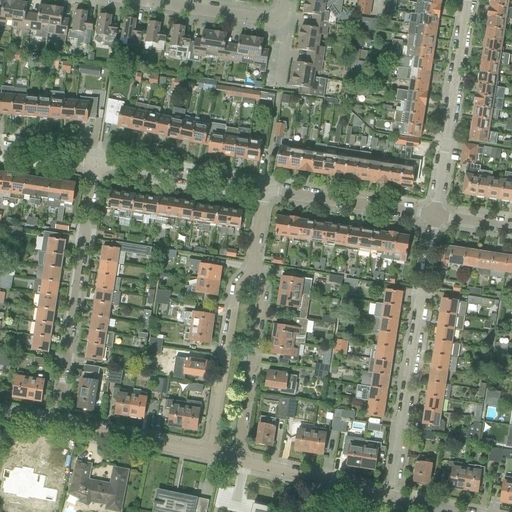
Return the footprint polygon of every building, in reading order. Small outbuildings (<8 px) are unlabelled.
[(6,21),(12,22),(15,2),(5,0),(2,0),(3,0),(2,13),(0,12),(0,25),(5,26),(6,21)] [(395,11),(396,0),(395,0),(386,0),(385,10),(392,11),(395,11)] [(490,5),(490,6),(507,8),(508,2),(510,3),(510,0),(489,0),(489,5),(490,5)] [(11,27),(29,30),(31,17),(25,16),(27,4),(27,3),(15,2),(12,22),(11,27)] [(316,15),(315,22),(328,24),(333,25),(334,19),(340,15),(341,7),(305,2),(303,14),(304,14),(304,13),(316,15)] [(417,3),(415,14),(438,18),(440,7),(439,7),(422,4),(417,3)] [(31,17),(29,30),(36,31),(35,37),(47,39),(47,33),(51,7),(39,5),(39,6),(40,6),(38,18),(31,17)] [(488,9),(487,17),(506,20),(507,14),(511,14),(511,8),(507,8),(490,6),(490,9),(488,9)] [(64,9),(51,7),(47,33),(58,35),(57,41),(65,42),(68,20),(62,18),(63,10),(64,10),(64,9)] [(370,9),(358,8),(357,14),(369,16),(370,9)] [(385,10),(383,21),(390,22),(392,11),(385,10)] [(75,11),(72,31),(71,31),(69,38),(77,40),(77,44),(89,46),(93,20),(86,19),(87,13),(75,11)] [(418,26),(435,29),(436,24),(437,23),(438,19),(437,18),(438,18),(415,14),(411,14),(409,24),(418,26)] [(100,15),(96,35),(95,42),(99,45),(102,43),(102,41),(114,43),(118,24),(110,23),(111,16),(100,15)] [(487,27),(487,28),(504,31),(505,25),(507,25),(507,20),(506,20),(487,17),(488,17),(488,21),(486,21),(485,27),(487,27)] [(124,18),(122,28),(121,39),(127,40),(126,45),(139,47),(142,28),(135,27),(136,20),(124,18)] [(359,21),(358,28),(369,30),(370,23),(359,21)] [(148,22),(147,32),(145,42),(152,43),(151,49),(163,51),(166,32),(159,30),(160,24),(148,22)] [(301,26),(299,38),(319,41),(320,35),(326,36),(328,24),(315,22),(314,29),(302,27),(302,26),(301,26)] [(409,24),(407,35),(409,36),(417,37),(434,40),(434,35),(436,34),(436,30),(435,29),(418,26),(409,24)] [(170,46),(169,50),(175,51),(174,59),(187,61),(189,45),(191,35),(184,34),(185,28),(173,26),(171,36),(170,46)] [(484,33),(483,39),(502,42),(503,36),(505,36),(506,31),(504,31),(487,28),(486,33),(484,33)] [(192,55),(211,58),(215,32),(202,30),(202,31),(203,31),(201,43),(194,42),(192,55)] [(211,58),(229,61),(231,48),(224,47),(226,35),(227,35),(227,34),(215,32),(211,58)] [(229,61),(247,64),(251,38),(239,36),(239,37),(238,49),(231,48),(229,61)] [(409,36),(407,47),(432,51),(433,46),(434,45),(435,41),(434,40),(417,37),(409,36)] [(251,38),(247,64),(265,67),(267,54),(261,52),(263,40),(251,38)] [(310,52),(309,58),(322,60),(324,48),(318,48),(319,41),(299,38),(297,50),(298,50),(310,52)] [(484,46),(483,51),(502,54),(503,48),(501,48),(502,42),(483,39),(482,46),(484,46)] [(405,58),(413,59),(430,61),(431,57),(432,56),(433,52),(432,51),(407,47),(405,58)] [(355,50),(353,61),(358,62),(359,59),(365,60),(367,52),(360,51),(355,50)] [(13,51),(13,60),(21,61),(22,52),(13,51)] [(482,57),(481,62),(500,65),(508,66),(510,55),(502,54),(483,51),(481,51),(481,57),(482,57)] [(404,57),(402,68),(429,72),(429,68),(431,67),(431,63),(430,62),(430,61),(413,59),(405,58),(404,57)] [(295,62),(294,75),(314,78),(315,72),(320,72),(322,60),(309,58),(308,65),(296,63),(296,62),(295,62)] [(479,66),(478,73),(497,76),(498,70),(500,70),(500,65),(481,62),(481,67),(479,66)] [(80,65),(79,73),(83,74),(99,77),(100,68),(84,65),(80,65)] [(400,68),(399,79),(410,81),(427,83),(428,79),(429,78),(430,74),(429,73),(429,72),(402,68),(400,68)] [(364,85),(366,74),(351,72),(350,83),(364,85)] [(479,80),(478,84),(497,87),(498,82),(496,82),(497,76),(478,73),(477,79),(479,80)] [(292,86),(292,87),(292,86),(305,88),(304,95),(314,96),(317,97),(318,90),(324,91),(325,86),(326,80),(314,78),(310,77),(294,75),(292,86)] [(410,81),(408,92),(426,94),(425,94),(426,90),(427,89),(428,85),(427,84),(427,83),(410,81)] [(475,95),(502,100),(504,89),(497,87),(478,84),(478,85),(476,85),(475,91),(477,91),(476,95),(475,95)] [(354,95),(355,95),(356,87),(347,86),(346,93),(348,94),(354,95)] [(0,95),(0,113),(11,115),(13,88),(1,87),(0,95)] [(13,88),(11,115),(24,116),(25,97),(26,89),(13,88)] [(232,88),(230,96),(242,98),(243,90),(232,88)] [(358,88),(357,95),(368,96),(369,90),(358,88)] [(243,90),(242,98),(255,100),(256,92),(243,90)] [(395,101),(401,102),(424,105),(426,94),(408,92),(397,90),(395,101)] [(50,99),(49,118),(61,119),(62,100),(63,100),(64,92),(51,91),(50,99)] [(268,94),(266,106),(273,107),(275,95),(268,94)] [(281,95),(280,103),(288,104),(289,96),(281,95)] [(475,95),(473,103),(475,103),(474,107),(494,110),(498,111),(499,111),(500,111),(502,100),(475,95)] [(24,116),(36,117),(38,98),(25,97),(24,116)] [(75,101),(73,120),(86,121),(86,118),(95,118),(94,119),(95,119),(97,98),(96,98),(96,99),(80,97),(79,102),(75,101)] [(36,117),(49,118),(50,99),(38,98),(36,117)] [(61,119),(73,120),(75,101),(63,100),(62,100),(61,119)] [(105,119),(104,123),(111,125),(112,121),(118,122),(117,126),(130,129),(134,111),(123,109),(124,104),(109,100),(107,110),(105,119)] [(396,107),(395,112),(422,116),(423,112),(424,111),(424,107),(424,106),(424,105),(401,102),(400,108),(396,107)] [(134,111),(130,129),(142,132),(146,114),(148,106),(136,103),(134,111)] [(349,106),(348,106),(358,116),(359,116),(360,116),(362,106),(352,105),(349,106)] [(142,132),(155,134),(159,116),(161,108),(148,106),(146,114),(142,132)] [(473,107),(472,113),(474,114),(473,118),(492,121),(496,122),(498,111),(494,110),(474,107),(474,108),(473,107)] [(173,108),(170,119),(167,137),(178,140),(184,116),(185,110),(173,108)] [(393,123),(396,124),(420,127),(421,123),(422,122),(423,118),(422,117),(422,116),(395,112),(393,123)] [(155,134),(167,137),(170,119),(159,116),(155,134)] [(196,118),(184,116),(178,140),(191,142),(196,118)] [(354,116),(352,126),(359,127),(361,126),(361,123),(354,116)] [(206,134),(208,124),(209,121),(196,118),(191,142),(203,145),(203,144),(206,134)] [(470,123),(469,129),(488,132),(489,126),(491,127),(492,121),(473,118),(472,123),(470,123)] [(365,119),(364,121),(372,129),(372,130),(374,120),(365,119)] [(276,136),(276,138),(282,139),(283,140),(285,134),(283,133),(283,129),(286,129),(285,124),(278,123),(278,125),(276,124),(274,136),(276,136)] [(208,124),(206,134),(203,144),(210,146),(208,153),(222,155),(224,137),(225,130),(226,127),(208,124)] [(420,127),(396,124),(395,135),(419,138),(419,134),(421,132),(421,129),(420,128),(420,127)] [(237,132),(233,157),(245,159),(246,160),(249,140),(250,134),(250,129),(238,127),(237,132)] [(488,132),(469,129),(468,136),(470,136),(469,141),(495,145),(497,134),(488,132)] [(222,155),(233,157),(237,132),(225,130),(224,137),(222,155)] [(292,150),(292,147),(281,145),(282,139),(276,138),(275,144),(273,144),(271,155),(279,156),(279,157),(277,167),(278,167),(279,168),(283,168),(284,168),(289,168),(292,150)] [(405,153),(409,154),(410,147),(417,148),(418,141),(407,139),(405,153)] [(249,140),(246,160),(252,161),(258,161),(261,142),(249,140)] [(315,144),(314,153),(311,172),(312,172),(312,173),(316,174),(317,173),(322,173),(325,155),(326,146),(315,144)] [(464,144),(463,151),(476,153),(477,146),(464,144)] [(291,152),(289,168),(290,170),(294,170),(295,169),(299,170),(300,170),(303,152),(303,147),(292,145),(292,147),(292,150),(291,152)] [(325,155),(322,173),(322,174),(323,175),(327,175),(328,174),(333,175),(336,157),(337,148),(326,146),(325,155)] [(336,157),(333,175),(334,175),(334,176),(338,177),(339,176),(344,177),(348,150),(337,148),(336,157)] [(348,150),(344,177),(348,178),(350,179),(353,179),(354,178),(355,179),(359,151),(348,150)] [(359,151),(355,179),(360,179),(360,180),(364,181),(365,180),(366,180),(369,162),(370,153),(359,151)] [(463,151),(462,157),(475,159),(476,153),(463,151)] [(300,170),(311,172),(314,153),(303,152),(300,170)] [(475,159),(462,157),(461,163),(474,165),(475,159)] [(380,164),(377,182),(388,184),(391,165),(392,161),(381,159),(380,164)] [(391,165),(388,184),(389,184),(393,184),(394,185),(397,186),(399,185),(402,167),(396,166),(397,161),(392,161),(391,165)] [(376,182),(377,182),(380,164),(369,162),(366,180),(371,181),(372,182),(375,183),(376,182)] [(402,167),(399,185),(404,186),(405,187),(409,188),(410,187),(411,187),(411,183),(414,184),(415,180),(412,179),(412,177),(414,178),(416,177),(417,177),(418,176),(418,175),(418,174),(418,173),(418,172),(418,171),(417,171),(417,170),(416,170),(413,169),(414,169),(407,168),(408,163),(403,163),(403,167),(402,167)] [(465,176),(463,194),(476,196),(478,178),(480,166),(474,165),(467,164),(465,176)] [(478,178),(476,196),(488,198),(491,179),(492,173),(488,172),(487,179),(478,178)] [(503,181),(500,200),(511,201),(511,173),(505,172),(503,181)] [(2,175),(0,184),(0,199),(3,200),(3,198),(10,199),(14,177),(13,177),(13,175),(2,173),(2,175)] [(22,200),(23,197),(26,178),(25,178),(24,177),(20,176),(19,177),(14,177),(10,199),(10,202),(15,203),(16,200),(22,200)] [(29,205),(34,205),(38,180),(33,180),(32,178),(28,177),(27,179),(26,178),(23,197),(30,198),(29,205)] [(488,198),(500,200),(503,181),(491,179),(488,198)] [(40,199),(47,200),(50,182),(49,182),(48,180),(44,180),(43,181),(38,180),(34,205),(39,206),(40,199)] [(47,200),(46,207),(59,209),(62,184),(57,183),(56,182),(52,181),(51,182),(50,182),(47,200)] [(59,209),(58,209),(64,210),(64,208),(71,209),(72,203),(72,201),(74,201),(75,196),(73,196),(75,185),(63,183),(62,184),(59,209)] [(113,217),(119,218),(123,194),(110,192),(109,200),(107,200),(107,206),(108,206),(108,208),(114,209),(113,217)] [(123,194),(119,218),(122,219),(124,219),(131,220),(132,213),(135,195),(133,195),(134,194),(128,193),(128,194),(123,194)] [(131,220),(143,222),(147,197),(141,196),(141,195),(136,194),(136,195),(135,195),(132,213),(131,220)] [(149,216),(156,216),(159,198),(152,197),(152,198),(147,197),(143,222),(148,223),(149,216)] [(155,224),(167,226),(171,199),(159,198),(156,216),(155,224)] [(171,199),(167,226),(172,226),(173,219),(174,219),(180,220),(183,201),(171,199)] [(186,221),(192,222),(195,203),(183,201),(180,220),(179,228),(185,228),(186,221)] [(197,230),(203,231),(207,207),(201,206),(201,204),(195,203),(192,222),(198,223),(197,230)] [(210,225),(216,226),(219,208),(217,208),(217,207),(212,206),(212,207),(207,207),(203,231),(209,232),(210,225)] [(220,234),(227,235),(231,210),(225,209),(225,208),(220,207),(220,208),(219,208),(216,226),(222,226),(220,234)] [(231,210),(227,235),(232,236),(234,228),(240,229),(240,227),(242,227),(243,221),(241,221),(243,212),(231,210)] [(280,236),(287,237),(290,218),(290,219),(278,217),(274,242),(279,243),(280,236)] [(293,242),(299,242),(302,221),(298,220),(298,219),(290,218),(287,237),(294,238),(293,242)] [(304,240),(311,241),(314,221),(307,220),(307,222),(302,221),(299,242),(304,243),(304,240)] [(317,245),(322,246),(325,225),(320,224),(321,222),(314,221),(311,241),(317,242),(317,245)] [(57,222),(55,229),(67,231),(68,223),(57,222)] [(325,225),(322,246),(328,247),(334,248),(334,245),(337,225),(331,224),(330,226),(325,225)] [(334,248),(346,250),(349,228),(344,228),(344,226),(337,225),(334,245),(334,248)] [(9,226),(8,233),(21,235),(22,229),(9,226)] [(349,228),(346,250),(352,251),(358,252),(361,230),(356,229),(356,228),(350,227),(349,228)] [(361,230),(358,252),(363,252),(369,253),(370,250),(373,231),(366,230),(366,231),(361,230)] [(375,254),(381,255),(384,234),(379,233),(380,232),(373,231),(370,250),(376,251),(375,254)] [(40,252),(46,253),(63,255),(65,242),(59,241),(60,235),(43,232),(40,252)] [(381,255),(381,259),(392,261),(396,236),(396,234),(389,233),(388,235),(384,234),(381,255)] [(128,241),(140,243),(141,236),(129,234),(128,241)] [(408,238),(396,236),(392,261),(404,263),(408,238)] [(103,247),(100,261),(117,264),(119,252),(150,256),(151,248),(112,242),(111,249),(103,247)] [(445,263),(463,266),(466,249),(444,246),(440,268),(444,269),(445,263)] [(463,266),(477,268),(479,252),(466,249),(463,266)] [(163,250),(162,257),(175,259),(176,252),(164,250),(163,250)] [(226,251),(225,256),(235,258),(236,252),(236,251),(226,250),(226,251)] [(39,266),(61,269),(63,255),(46,253),(40,252),(38,252),(39,266)] [(489,277),(490,270),(493,254),(479,252),(477,268),(475,275),(489,277)] [(490,270),(489,276),(503,279),(504,273),(505,269),(507,256),(493,254),(490,270)] [(271,263),(283,265),(284,259),(272,257),(271,263)] [(190,260),(189,267),(193,267),(192,270),(194,271),(199,271),(198,279),(218,282),(218,280),(220,268),(210,266),(202,265),(203,262),(190,260)] [(100,261),(98,275),(115,278),(117,264),(100,261)] [(37,280),(42,281),(58,283),(61,269),(39,266),(39,267),(38,268),(38,269),(37,271),(37,272),(37,273),(36,275),(37,276),(37,277),(37,279),(37,280)] [(98,275),(96,289),(113,291),(115,278),(98,275)] [(330,276),(329,283),(340,285),(341,278),(330,276)] [(282,278),(280,292),(300,295),(301,287),(306,288),(307,282),(292,279),(282,278)] [(35,279),(33,293),(40,294),(43,295),(56,297),(58,283),(42,281),(37,280),(35,279)] [(218,282),(198,279),(197,284),(188,286),(187,296),(196,297),(197,293),(216,296),(218,282)] [(345,279),(344,286),(357,288),(358,281),(345,279)] [(96,289),(94,303),(110,305),(113,291),(96,289)] [(157,290),(156,297),(169,299),(170,292),(157,290)] [(385,291),(383,304),(400,307),(402,293),(385,291)] [(280,292),(278,305),(287,307),(297,308),(296,311),(306,313),(308,303),(304,303),(305,296),(309,297),(309,296),(300,295),(280,292)] [(40,294),(38,308),(54,311),(56,297),(40,294)] [(156,297),(155,304),(168,305),(169,299),(156,297)] [(468,297),(467,303),(479,305),(480,299),(468,297)] [(441,299),(439,313),(464,317),(465,311),(464,310),(465,303),(441,299)] [(480,299),(479,305),(492,307),(493,301),(480,299)] [(511,302),(501,301),(499,309),(511,310),(511,302)] [(94,303),(92,317),(108,319),(110,305),(94,303)] [(376,303),(373,317),(374,317),(381,319),(397,321),(400,307),(383,304),(376,303)] [(38,308),(36,322),(52,325),(54,311),(38,308)] [(143,311),(142,321),(150,322),(151,311),(143,310),(143,311)] [(184,326),(191,327),(211,330),(213,316),(203,314),(185,312),(184,326)] [(439,313),(437,328),(453,330),(462,332),(464,317),(439,313)] [(323,315),(322,323),(330,324),(334,325),(335,317),(323,315)] [(92,317),(90,331),(106,333),(107,326),(113,327),(114,326),(115,320),(108,319),(92,317)] [(372,331),(379,332),(395,334),(397,321),(381,319),(374,317),(372,331)] [(274,326),(272,340),(293,343),(300,344),(303,344),(304,344),(307,328),(308,320),(293,318),(292,328),(284,327),(274,326)] [(36,322),(34,336),(50,338),(52,325),(36,322)] [(211,330),(191,327),(190,334),(185,333),(184,340),(199,342),(209,344),(211,330)] [(437,328),(435,341),(451,344),(453,330),(437,328)] [(90,331),(88,345),(104,347),(112,348),(114,334),(106,333),(90,331)] [(379,332),(377,346),(393,348),(395,334),(379,332)] [(50,338),(34,336),(32,350),(48,353),(50,338)] [(150,338),(149,345),(161,347),(162,340),(150,338)] [(272,340),(270,354),(277,355),(283,355),(282,360),(278,359),(277,365),(288,367),(289,361),(292,362),(297,363),(300,344),(293,343),(272,340)] [(335,340),(333,353),(343,355),(344,346),(347,347),(347,342),(341,341),(335,340)] [(449,357),(457,358),(459,345),(451,344),(435,341),(432,355),(449,357)] [(494,343),(493,350),(505,352),(506,345),(494,343)] [(104,347),(88,345),(86,358),(102,361),(104,347)] [(161,347),(149,345),(148,352),(160,354),(161,347)] [(371,345),(369,359),(391,362),(393,348),(377,346),(371,345)] [(324,348),(322,365),(329,366),(332,349),(324,348)] [(505,352),(493,350),(492,359),(504,361),(505,352)] [(7,354),(5,367),(11,368),(13,355),(7,354)] [(432,355),(430,369),(447,371),(455,372),(457,359),(457,358),(449,357),(432,355)] [(175,357),(172,378),(184,380),(185,374),(186,374),(186,375),(193,376),(193,375),(198,376),(198,377),(202,377),(204,377),(206,362),(196,361),(181,358),(177,358),(175,357)] [(33,365),(46,367),(47,360),(34,358),(33,365)] [(369,359),(367,373),(389,376),(391,362),(369,359)] [(315,364),(314,371),(328,373),(329,366),(322,365),(315,364)] [(78,408),(93,411),(99,368),(85,366),(84,373),(94,374),(93,381),(82,379),(78,408)] [(109,369),(107,383),(115,385),(115,383),(117,371),(109,369)] [(430,369),(428,383),(444,385),(447,371),(430,369)] [(314,371),(313,377),(327,380),(328,373),(314,371)] [(280,394),(295,396),(297,383),(296,383),(297,376),(268,372),(265,387),(280,389),(280,394)] [(361,386),(370,388),(387,390),(389,376),(367,373),(363,372),(361,386)] [(13,397),(27,399),(30,380),(23,378),(23,374),(17,373),(16,378),(13,397)] [(30,380),(27,399),(40,402),(44,382),(43,382),(44,377),(38,376),(37,381),(30,380)] [(153,392),(160,392),(162,380),(155,379),(153,392)] [(162,380),(160,392),(167,393),(168,381),(162,380)] [(428,383),(426,396),(442,399),(448,400),(451,386),(444,385),(428,383)] [(188,391),(202,393),(203,386),(189,384),(188,391)] [(357,386),(356,392),(362,393),(361,400),(368,401),(385,404),(387,390),(370,388),(361,386),(357,386)] [(114,388),(113,397),(118,398),(117,404),(115,414),(129,417),(132,397),(125,395),(126,390),(114,388)] [(487,391),(486,398),(498,400),(499,400),(500,393),(487,391)] [(132,397),(129,417),(143,419),(146,399),(147,394),(141,393),(140,398),(132,397)] [(426,396),(424,410),(440,412),(442,399),(426,396)] [(277,405),(276,416),(286,418),(287,413),(289,402),(289,400),(285,399),(283,399),(278,398),(277,405)] [(486,398),(485,405),(498,407),(499,400),(498,400),(486,398)] [(167,400),(166,408),(171,409),(170,416),(168,426),(182,428),(185,408),(186,403),(167,400)] [(287,413),(286,418),(293,419),(296,401),(290,400),(289,400),(289,402),(287,413)] [(385,404),(368,401),(366,415),(383,418),(385,404)] [(185,408),(182,428),(196,430),(199,410),(200,405),(193,404),(186,403),(185,408)] [(331,431),(338,432),(340,419),(340,418),(341,411),(334,410),(331,431)] [(440,412),(424,410),(422,424),(431,425),(431,429),(443,431),(445,424),(442,421),(439,420),(440,412)] [(355,413),(341,411),(340,418),(354,420),(355,413)] [(257,444),(271,446),(275,419),(261,416),(257,444)] [(340,419),(338,432),(345,433),(347,420),(340,419)] [(367,430),(380,432),(381,425),(368,424),(367,430)] [(297,441),(295,450),(309,453),(312,434),(304,432),(305,426),(299,425),(298,430),(297,435),(297,441)] [(312,432),(309,453),(322,455),(326,429),(313,427),(312,432)] [(420,439),(432,441),(434,433),(421,431),(420,439)] [(467,431),(466,438),(479,440),(480,433),(467,431)] [(444,435),(443,447),(445,447),(445,448),(453,450),(454,443),(460,443),(461,438),(444,435)] [(480,439),(478,446),(492,448),(493,442),(480,439)] [(346,466),(360,468),(363,448),(356,447),(356,442),(350,441),(346,466)] [(363,448),(360,468),(374,470),(376,453),(379,454),(384,454),(385,448),(380,447),(381,444),(364,441),(363,448)] [(489,449),(487,461),(494,462),(496,450),(489,449)] [(496,450),(494,462),(501,464),(501,461),(502,459),(503,451),(496,450)] [(511,452),(503,451),(502,459),(511,460),(511,452)] [(424,463),(424,459),(417,458),(413,482),(428,485),(432,464),(424,463)] [(91,465),(77,462),(72,485),(68,494),(80,499),(80,501),(82,503),(88,506),(92,502),(91,502),(93,499),(110,502),(109,510),(120,511),(128,471),(114,468),(110,485),(88,481),(91,465)] [(450,488),(463,490),(467,465),(449,463),(448,471),(452,471),(450,488)] [(467,465),(463,490),(477,492),(480,475),(484,476),(485,468),(467,465)] [(5,480),(2,495),(17,498),(17,501),(34,505),(34,501),(46,503),(48,491),(43,491),(45,479),(32,476),(34,470),(14,466),(12,474),(10,473),(8,481),(5,480)] [(500,502),(511,504),(511,483),(510,484),(511,479),(504,478),(502,492),(500,502)] [(154,506),(152,511),(194,511),(197,501),(191,500),(178,498),(177,500),(157,495),(156,503),(154,502),(153,504),(156,504),(155,505),(155,506),(154,506)]
